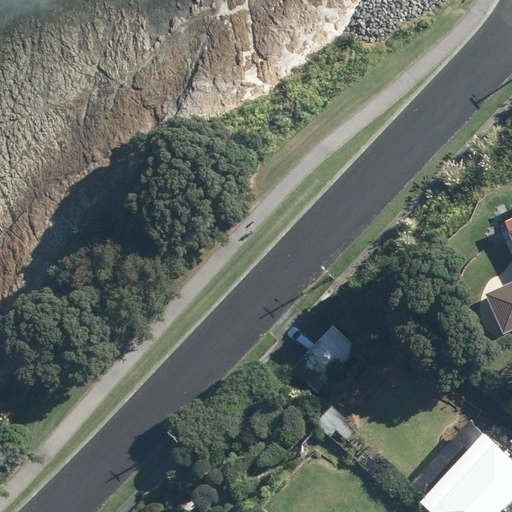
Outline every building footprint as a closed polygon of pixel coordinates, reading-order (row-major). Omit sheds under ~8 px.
[(511,281),(489,292),(507,331),(511,329),(511,281)] [(318,393),(360,351),(338,323),(296,365),(318,393)] [(343,409),(337,403),(327,413),(333,419),(343,409)] [(511,448),(500,437),(435,507),(440,511),(507,511),(505,509),(511,501),(511,448)] [(460,458),(466,457),(470,451),(469,444),(463,440),(456,442),(452,448),(454,455),(460,458)]
